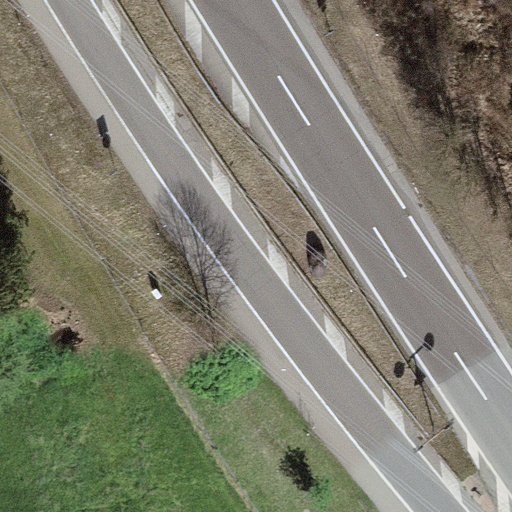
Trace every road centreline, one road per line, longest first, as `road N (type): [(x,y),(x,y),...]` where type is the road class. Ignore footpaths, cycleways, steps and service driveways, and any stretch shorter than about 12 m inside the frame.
road 1 (motorway): [(511,436),(233,0)]
road 2 (trunk): [(158,141),(441,511)]
road 3 (motorway): [(68,0),(158,141)]
